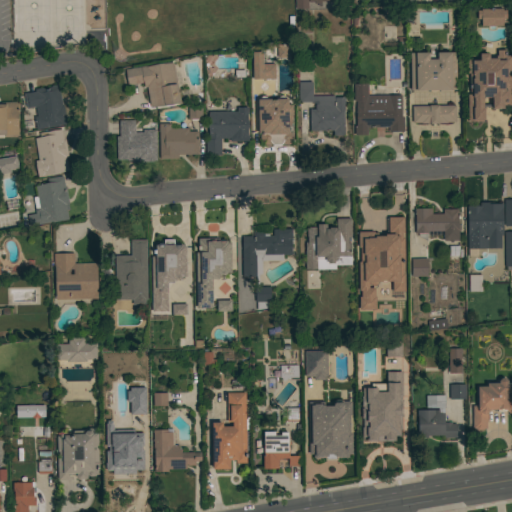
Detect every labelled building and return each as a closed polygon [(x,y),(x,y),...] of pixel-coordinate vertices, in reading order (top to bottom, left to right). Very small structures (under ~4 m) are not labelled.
[(307,0),(307,9),(295,9),(295,0),(307,0)] [(480,26),(480,19),(476,19),(476,11),(480,10),(479,9),(489,9),(489,8),(492,8),(492,9),(501,9),(501,10),(505,10),(505,18),(501,19),(502,25),(480,26)] [(510,68),(509,68),(509,73),(510,73),(511,105),(502,105),(502,108),(491,108),(491,97),(489,97),(484,97),(481,97),(482,108),(483,108),(483,119),(482,119),(482,121),(467,121),(466,94),(468,94),(472,94),(472,92),(471,92),(469,92),(469,88),(468,88),(468,85),(469,85),(468,73),(466,73),(466,59),(478,59),(478,54),(487,53),(487,58),(496,58),(496,50),(504,50),(504,52),(505,52),(505,55),(504,55),(504,56),(510,56),(510,68)] [(262,52),(262,64),(274,64),(275,79),(253,79),(252,52),(262,52)] [(456,90),(410,91),(410,53),(428,53),(428,60),(437,60),(437,53),(455,52),(456,90)] [(178,93),(177,93),(178,102),(164,104),(164,105),(150,108),(146,87),(144,88),(143,83),(128,86),(125,69),(145,66),(145,67),(157,63),(173,63),(178,93)] [(334,96),(334,97),(344,97),(344,104),(344,110),(343,110),(343,135),(333,135),(333,131),(309,131),(309,109),(315,109),(315,103),(310,103),(310,102),(298,102),(298,82),(312,82),(312,96),(334,96)] [(367,135),(354,135),(354,126),(356,126),(355,101),(354,101),(353,84),(367,84),(367,105),(381,105),(381,103),(387,103),(387,96),(401,95),(401,117),(403,117),(403,131),(388,132),(388,127),(367,127),(367,135)] [(36,107),(26,109),(24,93),(35,92),(34,89),(42,88),(45,88),(45,89),(48,88),(48,87),(58,85),(62,105),(63,104),(63,107),(64,107),(66,124),(36,129),(34,117),(37,116),(36,107)] [(270,99),(270,100),(275,100),(275,99),(287,99),(287,104),(291,104),(292,122),(290,123),(290,125),(287,125),(287,131),(288,131),(292,135),(292,140),(288,144),(283,144),(282,143),(281,145),(272,145),(271,143),(269,145),(264,145),(261,141),(260,141),(260,135),(261,134),(261,133),(258,133),(257,99),(270,99)] [(0,104),(1,104),(1,102),(18,102),(19,109),(17,109),(18,135),(4,135),(0,135),(0,104)] [(428,106),(428,105),(438,105),(455,105),(455,122),(447,122),(447,123),(421,124),(421,123),(412,123),(412,106),(428,106)] [(202,119),(188,119),(188,106),(201,106),(202,119)] [(237,111),(237,107),(248,107),(248,114),(247,114),(247,120),(247,127),(247,135),(248,135),(248,141),(229,141),(229,138),(220,138),(220,155),(205,155),(205,139),(207,139),(207,136),(208,136),(208,112),(237,111)] [(156,160),(152,160),(152,162),(136,162),(136,159),(132,159),(132,160),(127,160),(127,159),(116,160),(116,137),(119,136),(119,121),(134,120),(134,132),(143,132),(143,130),(156,130),(156,160)] [(198,154),(177,154),(177,158),(159,159),(158,124),(170,123),(170,128),(188,128),(188,132),(198,131),(198,154)] [(34,138),(40,137),(39,133),(61,129),(63,140),(65,140),(68,156),(65,157),(65,161),(67,161),(68,171),(43,175),(44,176),(38,177),(35,161),(38,160),(34,138)] [(0,158),(16,156),(16,159),(17,159),(18,165),(17,165),(18,168),(14,169),(11,170),(11,172),(0,173),(0,158)] [(37,225),(33,197),(37,197),(35,186),(47,184),(47,179),(62,176),(64,187),(66,187),(69,204),(68,204),(69,210),(66,210),(68,219),(37,225)] [(503,227),(511,227),(511,200),(503,201),(503,227)] [(480,206),(480,202),(493,202),(493,204),(502,204),(502,229),(502,234),(500,234),(501,249),(467,249),(467,206),(480,206)] [(431,208),(431,214),(443,214),(443,209),(458,209),(458,215),(457,215),(457,224),(460,224),(460,229),(458,229),(458,240),(443,241),(443,231),(428,231),(428,233),(415,234),(414,208),(431,208)] [(367,281),(367,288),(373,288),(373,296),(374,296),(374,309),(358,309),(358,297),(360,297),(360,290),(358,290),(358,262),(359,262),(359,247),(357,247),(357,232),(372,232),(372,233),(376,233),(376,236),(384,236),(384,234),(387,234),(387,217),(402,217),(402,232),(401,232),(401,237),(403,237),(403,263),(402,264),(402,273),(403,273),(403,291),(391,291),(391,281),(385,281),(385,280),(380,280),(380,281),(376,281),(367,281)] [(351,237),(348,237),(348,243),(350,243),(351,265),(335,265),(335,261),(334,261),(334,263),(327,263),(327,261),(325,261),(325,259),(317,259),(317,262),(318,262),(318,269),(305,269),(305,251),(305,242),(307,242),(307,238),(306,228),(308,228),(308,227),(317,227),(317,224),(326,224),(326,229),(328,229),(329,227),(335,227),(335,228),(336,228),(336,219),(350,218),(351,237)] [(242,250),(242,236),(254,236),(254,232),(264,232),(264,233),(268,233),(268,236),(273,236),(273,229),(291,229),(291,240),(291,255),(282,255),(282,260),(261,261),(262,273),(256,276),(242,277),(242,250)] [(504,267),(511,266),(511,232),(503,233),(504,267)] [(195,253),(198,253),(198,238),(218,238),(218,240),(223,240),(226,240),(226,242),(228,242),(228,243),(230,243),(231,273),(227,273),(227,272),(226,272),(226,274),(225,275),(222,275),(220,274),(220,276),(218,277),(218,279),(212,279),(212,308),(197,308),(195,253)] [(147,300),(145,300),(145,305),(132,305),(132,300),(115,300),(115,256),(130,255),(130,240),(146,240),(147,300)] [(151,256),(154,256),(153,245),(157,245),(158,244),(162,243),(163,245),(164,245),(164,240),(174,240),(174,244),(182,244),(182,245),(183,245),(183,246),(186,246),(186,277),(183,277),(183,276),(181,276),(181,277),(180,279),(179,279),(177,279),(175,278),(176,280),(173,280),(173,283),(167,283),(168,311),(152,312),(151,256)] [(55,300),(55,267),(54,267),(53,254),(74,253),(74,263),(96,263),(97,299),(55,300)] [(426,258),(427,276),(412,276),(411,259),(426,258)] [(481,292),(481,276),(468,276),(468,293),(481,292)] [(270,308),(257,310),(256,302),(255,302),(255,287),(270,287),(270,308)] [(231,300),(231,311),(217,312),(216,301),(231,300)] [(172,315),(172,304),(187,304),(187,315),(172,315)] [(448,328),(429,331),(427,320),(446,317),(448,328)] [(66,362),(66,360),(56,360),(55,344),(68,344),(68,338),(84,338),(84,344),(96,343),(97,360),(86,360),(86,362),(66,362)] [(401,369),(400,347),(384,348),(384,370),(401,369)] [(461,373),(448,373),(448,349),(461,348),(461,373)] [(303,351),(326,351),(326,376),(324,376),(324,380),(312,380),(312,377),(304,377),(303,351)] [(298,365),(298,377),(279,378),(279,365),(298,365)] [(472,406),(478,406),(477,387),(487,387),(487,383),(498,383),(498,381),(501,378),(505,378),(507,380),(507,382),(511,382),(511,413),(508,413),(506,410),(506,411),(497,411),(497,410),(487,410),(487,422),(486,422),(486,429),(483,429),(482,430),(477,430),(475,429),(472,429),(472,409),(472,406)] [(465,384),(465,399),(449,399),(449,384),(465,384)] [(167,406),(153,406),(153,393),(167,393),(167,406)] [(245,417),(249,417),(249,430),(246,430),(246,463),(235,463),(235,460),(229,460),(229,469),(212,469),(211,422),(222,422),(222,426),(232,426),(232,422),(227,422),(226,393),(245,393),(245,417)] [(445,395),(445,408),(441,408),(441,413),(444,413),(444,423),(451,423),(451,424),(456,424),(456,438),(444,438),(444,435),(427,436),(427,438),(418,438),(417,410),(438,410),(438,408),(426,408),(426,395),(445,395)] [(399,448),(399,445),(361,446),(361,431),(375,431),(375,433),(379,433),(378,399),(388,399),(389,422),(399,421),(399,420),(410,419),(410,448),(399,448)] [(349,433),(351,433),(351,453),(348,453),(348,458),(336,457),(336,460),(324,460),(324,458),(312,458),(312,454),(308,454),(307,401),(323,401),(323,406),(332,406),(332,401),(350,401),(350,415),(349,415),(349,433)] [(43,405),(44,417),(15,418),(15,406),(43,405)] [(136,439),(136,421),(138,421),(138,407),(150,406),(150,416),(148,416),(148,421),(149,421),(149,438),(136,439)] [(286,421),(285,408),(298,408),(298,421),(286,421)] [(57,449),(55,449),(55,436),(60,436),(60,433),(70,433),(70,434),(72,434),(72,432),(73,430),(85,430),(86,431),(89,428),(94,428),(96,430),(96,432),(98,432),(98,475),(96,475),(95,476),(89,476),(87,475),(87,478),(85,479),(77,479),(76,478),(76,475),(72,475),(72,480),(57,480),(57,449)] [(168,470),(168,472),(154,472),(153,430),(166,430),(166,429),(172,429),(173,432),(174,445),(178,445),(178,449),(180,449),(180,453),(200,452),(200,461),(195,461),(195,465),(186,465),(186,469),(168,470)] [(275,432),(275,436),(281,435),(281,432),(288,432),(288,442),(289,442),(290,444),(288,444),(288,447),(289,447),(289,452),(289,454),(290,454),(290,456),(298,456),(298,466),(288,466),(288,458),(282,458),(278,460),(278,469),(263,469),(262,455),(263,455),(263,432),(275,432)] [(127,491),(127,489),(122,490),(122,485),(113,486),(113,493),(104,493),(104,466),(116,465),(116,469),(126,469),(126,458),(143,458),(143,468),(145,468),(145,470),(143,470),(143,476),(141,476),(141,481),(140,481),(140,490),(127,491)] [(50,459),(51,474),(37,474),(37,462),(40,462),(40,459),(50,459)] [(30,482),(34,482),(34,488),(32,488),(33,497),(35,497),(35,505),(27,506),(27,511),(13,511),(13,505),(14,505),(14,492),(12,492),(12,483),(30,482)]
